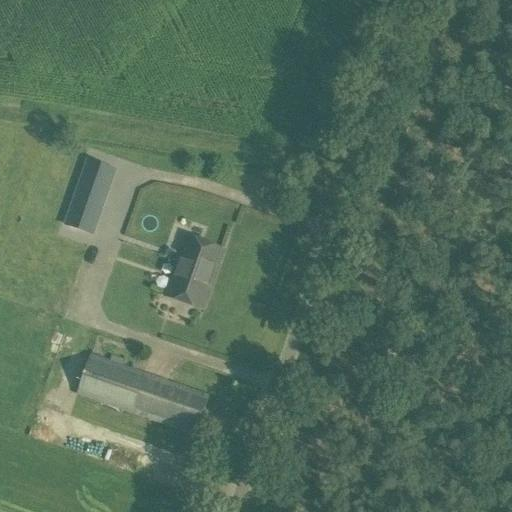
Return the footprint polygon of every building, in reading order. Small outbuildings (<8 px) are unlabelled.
[(86,161),(64,225),(77,229),(99,166),(86,161)] [(186,238),(176,268),(165,297),(202,310),(223,251),(186,238)] [(194,435),(207,397),(91,357),(78,395),(194,435)] [(42,420),(56,424),(59,411),(45,408),(42,420)] [(142,480),(166,481),(166,465),(159,465),(159,451),(143,450),(142,480)]
